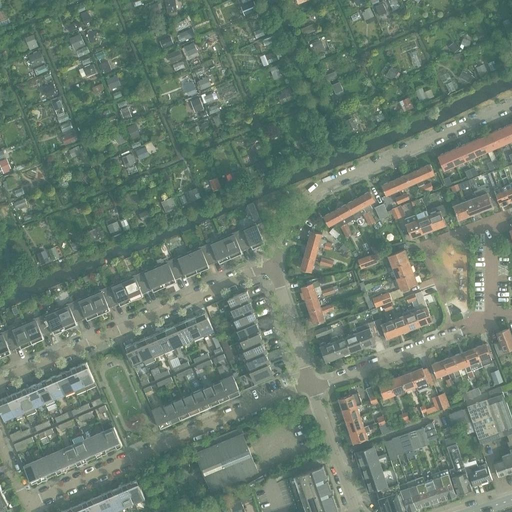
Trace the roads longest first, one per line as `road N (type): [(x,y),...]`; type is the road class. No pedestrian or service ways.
road 1 (residential): [(28,501),(313,385)]
road 2 (residential): [(0,379),(276,262)]
road 3 (residential): [(276,262),(316,190),(511,107)]
road 4 (residential): [(313,385),(456,333)]
road 5 (residential): [(356,511),(313,385)]
road 6 (residential): [(496,224),(423,245),(444,298)]
road 7 (residential): [(313,385),(276,262)]
